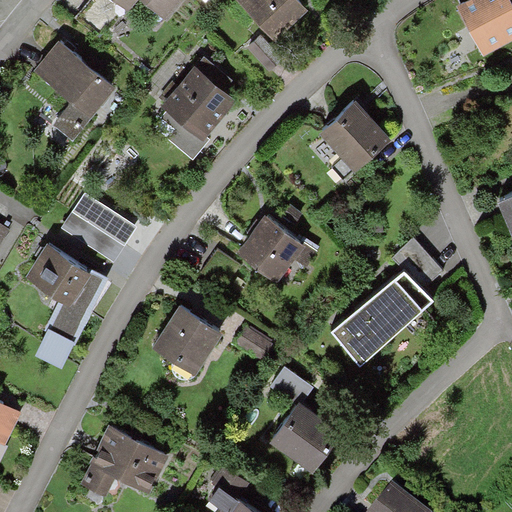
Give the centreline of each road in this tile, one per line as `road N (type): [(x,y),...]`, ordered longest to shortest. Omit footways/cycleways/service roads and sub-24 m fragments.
road 1 (residential): [(368,31),(267,119),(173,222),(17,511)]
road 2 (residential): [(368,31),(499,323),(422,394),(317,511)]
